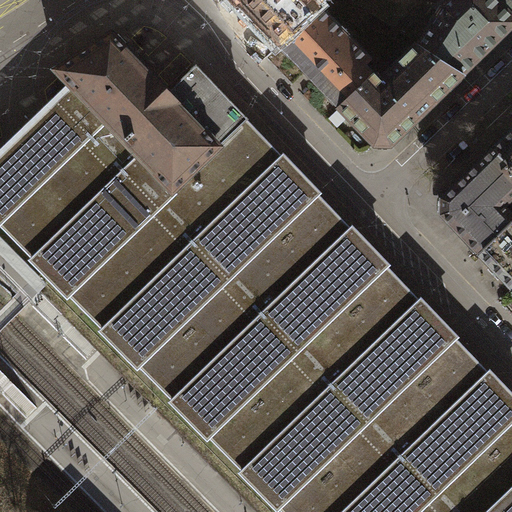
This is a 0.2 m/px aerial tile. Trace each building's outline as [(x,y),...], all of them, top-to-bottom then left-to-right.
[(281,44),(321,6),(315,0),(229,0),(237,8),(241,3),(281,44)] [(374,0),(365,9),(393,28),(416,4),(412,0),(374,0)] [(463,73),(511,26),(511,3),(509,0),(501,0),(499,2),(496,0),(449,0),(444,5),(419,44),(463,73)] [(340,105),(374,72),(367,65),(372,59),(321,6),(281,44),(340,105)] [(247,120),(249,119),(197,65),(169,92),(112,33),(57,69),(71,83),(174,190),(247,120)] [(391,143),(463,73),(419,44),(381,79),(374,72),(340,105),(376,143),(391,143)] [(174,190),(71,83),(42,111),(18,134),(0,151),(0,222),(34,257),(32,259),(67,293),(68,292),(103,327),(101,329),(137,364),(138,363),(173,398),(171,400),(207,436),(209,434),(243,469),(242,470),(277,506),(279,505),(285,511),(511,511),(511,393),(490,371),(488,373),(454,337),(456,335),(421,299),(419,301),(385,265),(387,263),(352,227),(350,229),(316,193),(318,191),(284,156),(282,157),(247,120),(174,190)] [(511,130),(495,148),(511,165),(511,130)] [(479,252),(511,220),(511,212),(504,204),(511,196),(511,165),(495,148),(442,198),(442,213),(479,252)] [(511,286),(511,220),(479,252),(511,286)]
